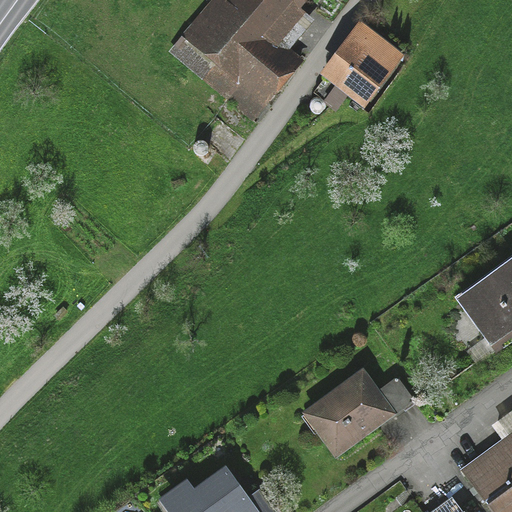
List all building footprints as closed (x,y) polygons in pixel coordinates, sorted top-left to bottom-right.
[(217,0),(189,33),(219,60),(203,79),(256,123),(300,69),(265,39),(298,0),(217,0)] [(365,101),(395,59),(360,34),(315,95),(337,111),(352,91),(365,101)] [(469,304),(500,346),(511,337),(511,260),(497,272),(503,280),(469,304)] [(337,452),(376,423),(374,420),(387,411),(391,417),(414,401),(397,378),(375,394),(362,375),(317,409),(329,425),(321,430),(337,452)] [(511,511),(511,435),(464,471),(493,511),(511,511)] [(254,511),(230,477),(181,511),(254,511)]
